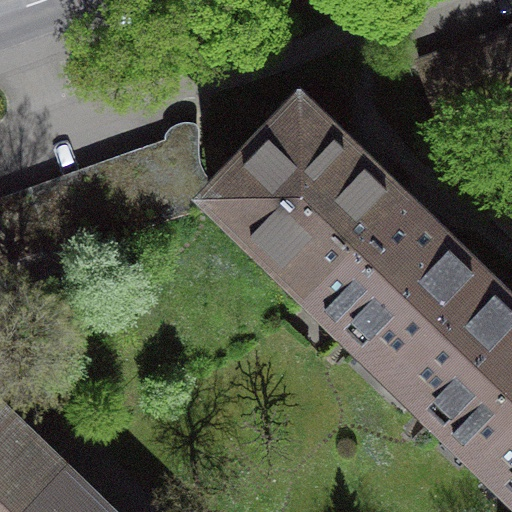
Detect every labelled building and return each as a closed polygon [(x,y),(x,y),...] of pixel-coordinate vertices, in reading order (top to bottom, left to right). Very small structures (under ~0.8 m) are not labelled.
[(511,30),(419,63),(442,127),(511,102),(511,30)] [(281,264),(310,293),(363,238),(367,241),(404,202),(363,163),(369,155),(360,146),(350,137),(343,143),(300,102),(210,196),(241,226),(249,218),(289,256),(281,264)] [(0,308),(66,284),(56,255),(194,206),(173,147),(60,187),(0,208),(0,308)] [(363,238),(310,293),(312,295),(316,291),(340,315),(337,318),(368,348),(371,345),(397,370),(484,279),(443,240),(449,231),(439,222),(430,213),(422,219),(404,202),(367,241),(363,238)] [(475,452),(477,453),(511,416),(511,305),(484,279),(397,370),(423,395),(420,398),(451,428),(454,425),(479,448),(475,452)] [(0,511),(15,511),(57,469),(0,414),(0,511)] [(511,416),(477,453),(507,482),(511,476),(511,416)] [(101,511),(57,469),(15,511),(101,511)]
